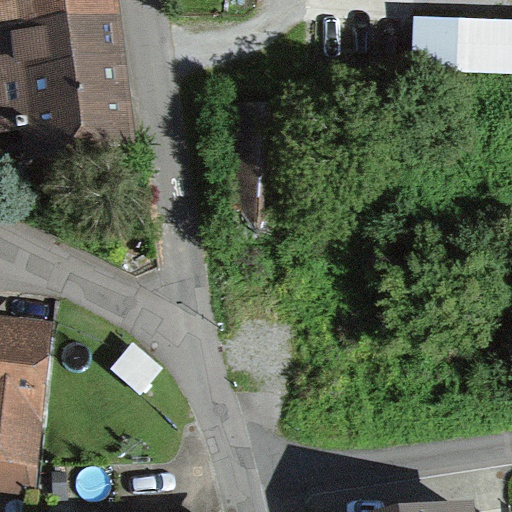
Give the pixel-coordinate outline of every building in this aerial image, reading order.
[(0,0),(0,130),(40,125),(43,152),(138,140),(120,0),(0,0)] [(511,37),(438,36),(437,61),(465,62),(465,68),(511,70),(511,37)] [(277,113),(243,111),(231,333),(405,345),(414,215),(271,209),(277,113)] [(52,322),(0,316),(0,491),(35,495),(52,322)] [(477,511),(476,499),(387,511),(477,511)]
